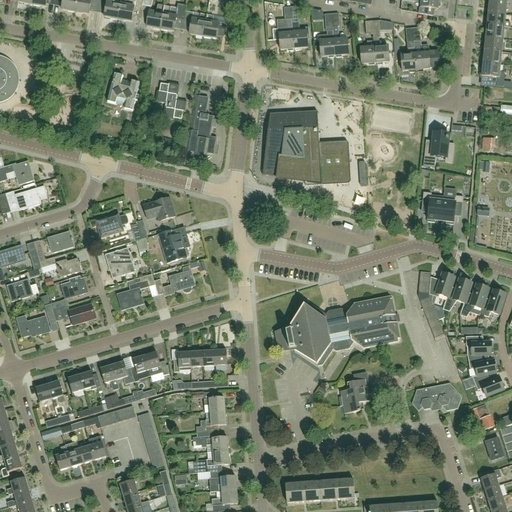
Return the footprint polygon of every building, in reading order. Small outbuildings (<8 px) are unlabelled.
[(54,0),(54,6),(62,8),(61,10),(75,13),(76,0),(54,0)] [(76,0),(75,13),(89,15),(89,13),(97,14),(99,0),(76,0)] [(99,0),(97,14),(105,15),(104,18),(118,20),(121,0),(99,0)] [(129,0),(121,0),(118,20),(131,23),(131,22),(139,23),(140,16),(143,1),(136,0),(134,0),(135,1),(129,0)] [(140,16),(139,23),(147,25),(147,27),(160,30),(164,9),(164,7),(157,6),(156,13),(149,12),(150,8),(152,8),(153,0),(143,0),(143,1),(140,16)] [(403,0),(421,2),(421,8),(439,10),(439,0),(403,0)] [(488,14),(506,16),(507,3),(490,1),(488,14)] [(164,9),(160,30),(174,32),(175,30),(182,31),(186,13),(187,7),(179,5),(178,9),(164,7),(164,9)] [(186,13),(182,31),(190,32),(190,35),(203,37),(207,16),(200,15),(199,21),(193,20),(194,14),(186,13),(187,7),(186,13)] [(297,7),(291,8),(293,39),(294,50),(308,49),(308,40),(310,40),(309,28),(299,29),(297,7)] [(284,9),(285,21),(277,22),(278,31),(280,51),(294,50),(291,8),(284,9)] [(506,16),(488,14),(487,26),(499,28),(505,28),(510,29),(511,23),(505,23),(506,16)] [(339,15),(332,15),(332,16),(333,28),(338,28),(340,28),(339,16),(339,15)] [(213,18),(207,16),(203,37),(217,40),(217,37),(224,39),(226,25),(219,24),(219,25),(212,24),(213,18)] [(379,22),(372,22),(373,35),(373,39),(379,39),(381,38),(379,22)] [(499,28),(487,26),(486,39),(499,40),(503,41),(505,28),(499,28)] [(413,43),(412,30),(405,31),(406,44),(413,43)] [(415,57),(416,71),(430,70),(429,69),(432,69),(433,72),(440,71),(438,53),(427,54),(428,54),(421,54),(420,42),(419,30),(412,30),(413,43),(414,50),(415,57)] [(338,33),(333,34),(333,41),(335,57),(349,56),(348,40),(339,41),(338,33)] [(486,39),(485,52),(502,54),(503,41),(499,40),(486,39)] [(335,57),(333,41),(328,41),(320,42),(321,58),(335,57)] [(374,42),(367,43),(367,49),(360,50),(361,66),(375,64),(374,42)] [(379,42),(374,42),(375,64),(376,64),(376,65),(377,66),(381,66),(382,65),(382,64),(389,63),(388,47),(380,48),(379,42)] [(415,57),(414,50),(410,50),(407,54),(407,56),(401,57),(402,72),(416,71),(415,57)] [(485,52),(483,64),(501,66),(502,54),(485,52)] [(7,60),(2,58),(0,57),(0,102),(1,103),(7,101),(12,97),(15,92),(16,88),(17,84),(18,79),(19,79),(18,73),(15,68),(12,64),(7,60)] [(501,66),(483,64),(482,77),(484,77),(483,86),(489,87),(501,88),(503,88),(505,73),(500,73),(501,66)] [(110,93),(108,100),(108,103),(111,104),(125,107),(124,110),(132,112),(135,101),(137,102),(139,96),(136,95),(139,84),(132,82),(131,84),(121,81),(123,77),(115,75),(112,84),(111,84),(109,92),(110,93)] [(162,85),(160,86),(159,93),(157,92),(155,103),(165,104),(163,119),(173,121),(173,119),(179,120),(181,119),(182,112),(184,113),(186,102),(177,100),(179,86),(169,84),(168,86),(162,85)] [(191,124),(192,124),(191,132),(190,131),(186,152),(194,153),(194,154),(206,156),(206,154),(215,156),(217,145),(215,145),(216,139),(209,138),(211,127),(215,128),(216,118),(205,117),(208,99),(195,97),(191,124)] [(482,114),(511,116),(511,107),(501,106),(501,109),(483,107),(482,114)] [(270,115),(263,176),(298,180),(299,174),(304,175),(305,184),(306,186),(308,187),(348,185),(350,184),(351,183),(351,182),(349,145),(348,143),(347,142),(346,142),(319,144),(317,112),(270,115)] [(433,142),(427,141),(426,141),(423,167),(435,168),(436,158),(446,159),(449,135),(434,134),(433,142)] [(494,152),(495,145),(482,144),(482,151),(494,152)] [(402,145),(401,157),(413,157),(414,146),(402,145)] [(364,157),(374,159),(375,152),(365,150),(364,157)] [(16,166),(16,164),(0,169),(0,183),(8,181),(6,176),(15,173),(19,187),(34,182),(28,162),(16,166)] [(367,187),(367,186),(366,164),(365,163),(364,163),(360,163),(359,164),(360,186),(361,187),(362,188),(366,187),(367,187)] [(479,170),(482,170),(482,173),(489,173),(490,163),(483,163),(480,163),(479,170)] [(5,194),(11,212),(19,210),(19,211),(41,204),(39,198),(47,195),(44,187),(37,190),(15,196),(13,192),(5,194)] [(11,212),(5,194),(0,195),(0,206),(2,215),(11,212)] [(431,194),(424,194),(422,209),(429,210),(427,223),(435,224),(435,221),(441,222),(443,198),(431,196),(431,194)] [(456,199),(443,198),(441,222),(446,223),(446,225),(454,226),(455,213),(462,214),(464,198),(456,197),(456,199)] [(169,199),(165,200),(143,207),(147,220),(159,216),(161,222),(171,219),(175,218),(169,199)] [(488,217),(489,209),(485,209),(478,208),(477,216),(488,217)] [(124,217),(120,218),(118,214),(95,221),(100,236),(123,230),(122,226),(127,224),(128,223),(128,222),(127,218),(126,217),(124,217)] [(146,239),(147,239),(142,221),(136,223),(137,226),(141,240),(146,239)] [(136,242),(141,240),(137,226),(131,227),(135,242),(136,242)] [(74,247),(70,232),(47,239),(52,254),(74,247)] [(185,234),(179,236),(172,238),(170,232),(158,235),(166,264),(186,258),(183,249),(189,248),(185,234)] [(145,252),(149,250),(146,239),(141,240),(145,252)] [(136,242),(139,253),(145,252),(141,240),(136,242)] [(39,262),(46,260),(40,241),(33,243),(36,251),(39,262)] [(21,246),(0,252),(0,265),(1,268),(25,260),(21,246)] [(127,249),(105,256),(110,272),(111,272),(113,279),(132,273),(131,267),(132,266),(127,249)] [(29,253),(34,270),(41,268),(39,262),(36,251),(29,253)] [(46,260),(39,262),(41,268),(41,269),(56,265),(55,263),(54,258),(46,261),(46,260)] [(64,261),(55,263),(56,265),(59,278),(60,279),(82,273),(81,272),(78,259),(64,263),(64,261)] [(207,271),(204,262),(198,264),(200,273),(207,271)] [(161,280),(154,282),(155,286),(158,296),(164,294),(165,297),(174,295),(173,291),(182,289),(182,290),(184,292),(186,293),(189,292),(191,290),(191,287),(195,286),(191,271),(189,272),(188,267),(183,269),(184,273),(169,278),(171,286),(163,288),(161,280)] [(26,273),(28,279),(29,279),(43,275),(41,269),(41,268),(34,270),(26,273)] [(431,272),(420,271),(418,296),(434,338),(443,334),(428,294),(431,272)] [(155,286),(153,282),(152,275),(140,279),(141,283),(128,286),(130,292),(117,296),(121,311),(144,305),(139,290),(155,286)] [(450,290),(454,278),(443,275),(440,284),(430,281),(429,295),(438,298),(439,296),(447,298),(447,299),(450,290)] [(41,280),(44,286),(51,283),(49,277),(41,280)] [(6,285),(11,302),(33,295),(29,279),(28,279),(6,285)] [(88,293),(84,280),(61,286),(65,299),(88,293)] [(447,299),(447,298),(443,311),(449,313),(456,302),(464,304),(467,296),(471,284),(460,280),(456,292),(450,290),(447,299)] [(464,304),(460,316),(466,318),(470,313),(479,317),(480,315),(479,315),(481,310),(484,302),(488,290),(477,286),(473,298),(467,296),(464,304)] [(481,310),(479,315),(480,315),(488,318),(490,313),(499,316),(505,296),(494,292),(490,304),(484,302),(481,310)] [(310,304),(305,305),(306,304),(305,304),(289,327),(290,328),(290,329),(286,331),(286,332),(276,334),(276,333),(275,333),(279,353),(283,353),(283,351),(290,350),(290,351),(295,351),(295,352),(319,368),(319,367),(318,367),(322,366),(333,350),(336,352),(349,350),(354,343),(364,350),(399,342),(399,339),(401,340),(397,323),(396,323),(394,316),(396,316),(393,299),(391,300),(390,297),(354,304),(348,314),(341,309),(328,312),(326,315),(310,304)] [(63,301),(51,305),(53,310),(64,307),(63,301)] [(53,310),(51,305),(44,307),(49,324),(56,322),(53,310)] [(91,305),(70,311),(69,311),(71,318),(73,325),(95,319),(91,305)] [(65,307),(64,307),(53,310),(56,322),(71,318),(69,311),(70,311),(68,307),(65,307)] [(40,319),(27,322),(26,316),(16,319),(18,325),(22,339),(35,335),(35,337),(44,334),(50,333),(45,317),(40,319)] [(485,356),(491,356),(491,354),(493,354),(493,351),(493,344),(487,344),(481,344),(480,338),(466,338),(466,348),(472,348),(472,356),(485,356)] [(214,351),(202,352),(203,367),(215,367),(214,351)] [(226,351),(214,351),(215,367),(227,366),(226,351)] [(156,352),(144,356),(149,371),(151,377),(158,375),(163,373),(156,352)] [(202,352),(190,353),(191,368),(203,367),(202,352)] [(191,368),(190,353),(178,354),(178,360),(174,361),(175,374),(180,373),(180,371),(191,370),(191,368)] [(135,367),(130,369),(135,383),(139,382),(137,375),(149,371),(144,356),(133,359),(135,367)] [(472,356),(467,356),(470,370),(476,369),(477,377),(487,375),(487,376),(496,374),(496,372),(498,371),(498,368),(497,368),(496,361),(490,362),(490,363),(486,363),(485,356),(472,356)] [(112,366),(117,381),(124,379),(126,386),(135,383),(130,369),(130,368),(126,370),(124,362),(112,366)] [(117,381),(112,366),(101,369),(105,384),(110,383),(113,392),(120,390),(117,381)] [(92,372),(80,375),(85,391),(92,388),(92,390),(97,389),(101,388),(97,375),(93,376),(92,372)] [(85,391),(80,375),(68,379),(72,394),(85,391)] [(477,377),(472,378),(477,391),(483,389),(486,397),(504,391),(503,389),(505,388),(504,385),(501,378),(496,380),(496,381),(490,383),(487,376),(487,375),(477,377)] [(192,390),(192,384),(180,384),(180,381),(172,382),(173,391),(192,390)] [(348,391),(340,393),(345,415),(360,412),(359,404),(369,402),(365,381),(347,384),(348,391)] [(47,385),(52,401),(64,397),(59,382),(47,385)] [(412,404),(418,412),(422,409),(424,411),(430,410),(433,400),(438,402),(437,403),(446,412),(457,410),(462,398),(450,384),(416,391),(412,404)] [(52,401),(47,385),(36,389),(40,404),(52,401)] [(157,396),(155,390),(143,394),(145,400),(157,396)] [(219,392),(204,393),(193,394),(193,400),(204,399),(205,406),(205,414),(211,414),(211,413),(225,412),(224,398),(219,399),(219,392)] [(133,396),(122,400),(124,406),(140,401),(138,393),(133,394),(133,396)] [(124,406),(122,400),(119,401),(118,395),(105,399),(108,411),(124,406)] [(101,406),(90,409),(92,416),(103,412),(102,407),(101,406)] [(475,410),(484,431),(494,427),(486,406),(475,410)] [(136,417),(133,407),(127,409),(130,419),(136,417)] [(92,416),(90,409),(78,413),(80,419),(92,416)] [(130,419),(127,409),(121,410),(124,421),(130,419)] [(124,421),(121,410),(115,412),(118,423),(124,421)] [(5,411),(0,411),(0,424),(8,422),(5,411)] [(115,412),(110,414),(113,424),(118,423),(115,412)] [(211,413),(211,414),(211,421),(201,422),(201,427),(196,427),(196,434),(219,432),(219,426),(226,426),(225,412),(211,413)] [(110,414),(104,415),(107,426),(113,424),(110,414)] [(151,419),(149,414),(138,417),(140,422),(151,419)] [(104,415),(98,417),(102,428),(107,426),(104,415)] [(511,415),(503,419),(506,427),(511,424),(511,415)] [(57,419),(59,425),(71,422),(69,416),(57,419)] [(59,425),(57,419),(46,422),(48,429),(59,425)] [(94,419),(84,422),(86,428),(96,425),(94,419)] [(152,425),(151,419),(140,422),(142,428),(152,425)] [(0,437),(12,434),(10,429),(13,428),(11,421),(8,422),(0,424),(0,437)] [(86,428),(84,422),(72,425),(74,432),(86,428)] [(72,425),(60,429),(62,435),(74,432),(72,425)] [(154,430),(152,425),(142,428),(143,434),(154,430)] [(48,433),(42,435),(44,441),(50,439),(62,435),(60,429),(48,433)] [(156,436),(154,430),(143,434),(145,439),(156,436)] [(196,434),(197,438),(192,439),(193,449),(206,448),(205,446),(213,446),(213,453),(228,452),(227,438),(220,439),(219,432),(196,434)] [(12,434),(0,437),(0,449),(15,445),(12,434)] [(156,436),(145,439),(147,445),(158,442),(156,436)] [(91,446),(95,461),(107,457),(101,437),(89,440),(91,446)] [(503,456),(498,438),(485,442),(491,460),(503,456)] [(159,448),(158,442),(147,445),(149,451),(159,448)] [(84,464),(79,449),(77,444),(66,447),(72,468),(84,464)] [(0,449),(2,457),(0,457),(0,462),(4,462),(3,461),(18,456),(15,445),(0,449)] [(91,446),(79,449),(84,464),(95,461),(91,446)] [(72,468),(66,447),(61,448),(63,454),(56,456),(60,471),(72,468)] [(159,448),(149,451),(150,457),(161,454),(159,448)] [(198,462),(198,463),(189,463),(189,475),(199,474),(210,473),(222,472),(222,466),(229,465),(228,452),(213,453),(214,460),(207,461),(198,462)] [(161,454),(150,457),(152,463),(163,459),(161,454)] [(4,462),(6,470),(3,471),(3,472),(4,477),(9,476),(8,473),(22,468),(18,456),(3,461),(4,462)] [(165,465),(163,459),(152,463),(154,469),(165,465)] [(494,471),(495,474),(481,478),(484,490),(499,485),(497,480),(501,478),(499,470),(494,471)] [(163,485),(169,483),(166,472),(160,474),(163,485)] [(223,479),(222,472),(210,473),(211,485),(221,484),(222,492),(237,490),(236,478),(223,479)] [(175,477),(176,486),(188,485),(187,476),(175,477)] [(10,482),(12,489),(7,491),(9,496),(14,495),(29,490),(25,478),(10,482)] [(123,496),(138,492),(135,480),(120,485),(123,496)] [(354,480),(336,481),(338,500),(355,499),(354,480)] [(336,481),(319,482),(321,501),(338,500),(336,481)] [(319,482),(303,484),(304,503),(321,501),(319,482)] [(169,483),(163,485),(166,497),(172,495),(169,483)] [(304,503),(303,484),(285,485),(287,504),(304,503)] [(503,497),(499,485),(484,490),(488,501),(503,497)] [(13,501),(8,503),(9,508),(17,506),(32,502),(29,490),(14,495),(15,501),(16,502),(13,502),(13,501)] [(212,500),(212,505),(206,505),(206,511),(218,511),(230,511),(230,504),(238,503),(237,490),(222,492),(222,499),(212,500)] [(138,492),(123,496),(127,508),(142,504),(138,492)] [(172,495),(166,497),(169,508),(176,506),(172,495)] [(503,497),(488,501),(491,511),(493,511),(506,508),(503,497)] [(35,511),(32,502),(17,506),(18,511),(35,511)] [(142,504),(127,508),(127,511),(144,511),(143,509),(150,507),(149,502),(142,504)] [(437,511),(437,502),(420,503),(420,511),(437,511)] [(420,511),(420,503),(404,504),(404,511),(420,511)]
